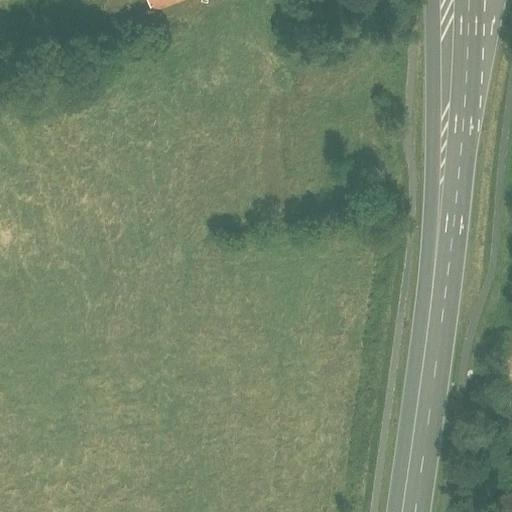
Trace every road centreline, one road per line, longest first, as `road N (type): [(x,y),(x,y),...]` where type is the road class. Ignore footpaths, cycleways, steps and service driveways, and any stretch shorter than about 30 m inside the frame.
road 1 (primary): [(451,162),(409,511)]
road 2 (primary): [(451,162),(494,0)]
road 3 (primary): [(453,0),(451,162)]
